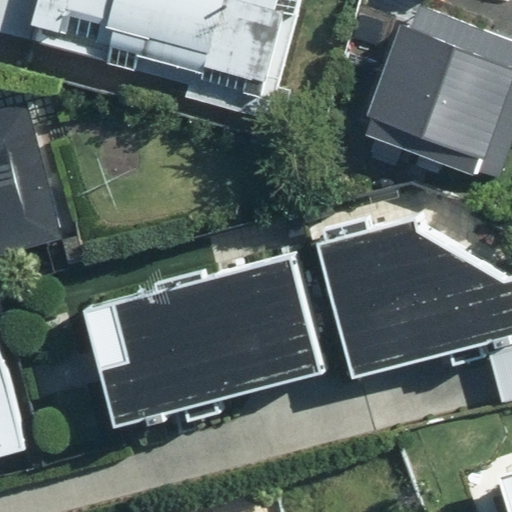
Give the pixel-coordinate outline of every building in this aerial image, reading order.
[(36,0),(22,48),(264,117),(290,29),(273,25),(280,0),(36,0)] [(511,125),(511,47),(415,10),(367,134),(490,182),(511,125)] [(0,257),(59,243),(25,108),(0,113),(0,257)] [(407,226),(315,247),(345,378),(511,333),(511,294),(508,284),(407,226)] [(284,263),(84,314),(114,429),(314,378),(284,263)] [(0,361),(0,453),(22,447),(0,361)] [(511,511),(511,473),(489,480),(498,511),(511,511)]
